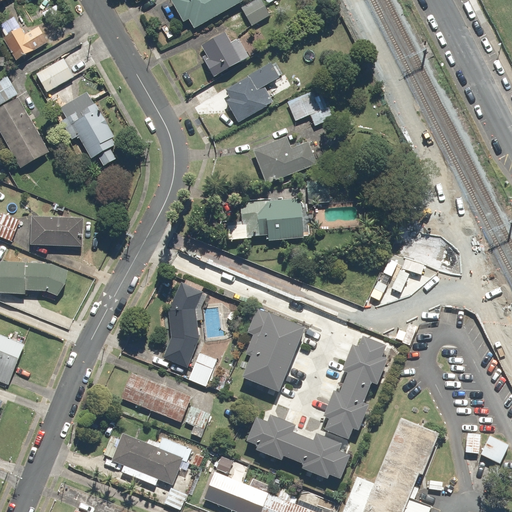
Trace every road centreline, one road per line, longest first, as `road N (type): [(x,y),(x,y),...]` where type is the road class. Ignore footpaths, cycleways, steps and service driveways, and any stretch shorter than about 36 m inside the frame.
road 1 (residential): [(23,511),(94,332),(154,228),(173,175),(165,119),(95,0)]
road 2 (secondary): [(511,136),(442,0)]
